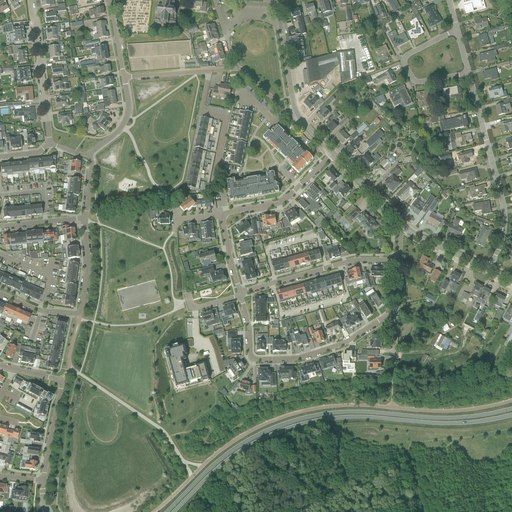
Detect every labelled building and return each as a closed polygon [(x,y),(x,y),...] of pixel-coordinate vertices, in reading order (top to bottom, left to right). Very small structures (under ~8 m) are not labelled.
[(0,13),(8,9),(6,4),(3,0),(0,1),(0,13)] [(159,0),(159,2),(158,2),(158,3),(159,3),(159,7),(157,9),(156,8),(155,9),(155,12),(156,12),(158,14),(158,18),(157,18),(156,18),(156,19),(156,23),(155,23),(155,24),(161,25),(161,23),(163,25),(162,26),(163,26),(163,25),(166,25),(166,26),(166,25),(168,23),(168,25),(175,26),(176,21),(173,20),(174,20),(173,20),(173,17),(176,18),(176,15),(176,14),(177,11),(176,11),(174,9),(174,5),(175,5),(175,4),(175,0),(176,1),(176,0),(175,0),(159,0)] [(193,0),(193,5),(193,7),(200,8),(200,12),(205,12),(207,3),(203,2),(203,1),(194,0),(193,0)] [(327,0),(319,3),(323,14),(332,11),(333,15),(333,16),(334,16),(332,9),(332,6),(331,1),(327,2),(327,0)] [(395,5),(392,0),(388,2),(394,13),(398,11),(395,5)] [(466,13),(483,9),(480,0),(474,0),(475,1),(464,4),(465,7),(467,6),(468,13),(466,13)] [(417,11),(422,8),(419,2),(413,4),(417,11)] [(417,11),(413,4),(410,6),(415,17),(413,18),(414,20),(412,21),(415,28),(407,32),(411,39),(413,38),(413,39),(422,34),(420,31),(422,30),(418,22),(421,21),(417,11)] [(317,15),(315,9),(313,5),(306,7),(308,14),(311,13),(313,19),(319,17),(318,15),(317,15)] [(381,20),(387,18),(382,5),(376,7),(381,20)] [(428,9),(424,10),(426,14),(427,13),(429,17),(428,18),(430,21),(427,23),(428,23),(430,28),(441,22),(439,18),(438,18),(432,6),(428,9)] [(98,8),(92,10),(94,15),(94,18),(99,17),(98,16),(99,15),(104,14),(102,7),(98,8)] [(299,9),(291,11),(293,18),(295,17),(297,22),(298,21),(299,23),(298,24),(299,28),(301,35),(306,34),(303,26),(304,26),(299,9)] [(58,17),(56,17),(55,12),(50,12),(50,13),(45,14),(46,19),(45,19),(46,23),(49,23),(49,22),(53,22),(53,23),(56,22),(55,22),(58,22),(58,17)] [(326,20),(324,21),(322,14),(318,15),(319,17),(322,28),(328,27),(326,20)] [(487,19),(481,20),(481,17),(474,19),(477,29),(480,29),(489,27),(487,19)] [(384,24),(386,23),(384,19),(378,23),(381,29),(385,27),(384,24)] [(106,26),(106,23),(105,22),(92,24),(93,28),(95,28),(96,31),(96,32),(104,30),(104,26),(106,26)] [(47,35),(60,33),(59,24),(51,25),(51,28),(46,29),(47,35)] [(202,29),(203,32),(206,31),(207,35),(216,32),(214,25),(209,26),(202,29)] [(24,32),(23,32),(22,28),(9,29),(10,33),(13,32),(14,42),(15,42),(15,43),(20,42),(19,41),(24,41),(24,36),(24,32)] [(494,33),(498,32),(497,28),(488,30),(489,34),(479,36),(480,41),(481,41),(482,46),(486,46),(486,47),(490,45),(488,37),(495,36),(494,33)] [(96,32),(92,32),(93,35),(94,35),(95,39),(103,38),(108,37),(107,33),(105,33),(104,30),(96,32)] [(395,31),(388,35),(389,38),(392,44),(395,48),(408,42),(406,37),(404,34),(398,37),(397,35),(395,31)] [(205,39),(205,40),(206,43),(214,40),(219,39),(216,32),(207,35),(208,39),(205,39)] [(60,36),(60,35),(60,33),(47,35),(48,41),(53,40),(53,43),(59,43),(59,37),(60,36)] [(294,40),(295,45),(295,48),(296,52),(296,53),(304,52),(304,51),(302,39),(303,39),(302,39),(294,40)] [(62,48),(60,48),(59,43),(53,43),(54,46),(49,47),(49,53),(59,52),(59,51),(63,50),(62,48)] [(353,51),(341,52),(340,44),(337,44),(338,53),(306,62),(307,70),(303,71),(305,85),(309,84),(314,83),(323,80),(339,65),(341,85),(356,79),(353,51)] [(388,52),(386,47),(385,45),(376,50),(381,61),(382,61),(383,64),(389,61),(388,59),(388,58),(387,58),(385,53),(388,52)] [(12,47),(11,47),(12,55),(13,55),(17,55),(18,62),(18,64),(19,64),(22,63),(27,62),(26,49),(21,49),(17,50),(16,46),(12,47)] [(96,55),(107,53),(106,46),(95,48),(96,55)] [(215,55),(223,53),(221,46),(209,50),(210,53),(214,52),(215,55)] [(484,54),(479,55),(481,62),(487,60),(488,63),(493,62),(495,61),(495,58),(493,51),(484,54)] [(62,54),(59,54),(59,52),(49,53),(50,59),(55,58),(56,61),(65,60),(64,56),(63,57),(62,54)] [(97,62),(108,59),(107,53),(96,55),(97,62)] [(214,63),(225,59),(223,53),(215,55),(216,58),(212,59),(214,63)] [(200,66),(198,61),(197,59),(185,60),(185,67),(200,66)] [(201,60),(198,61),(200,66),(200,68),(208,67),(208,63),(201,64),(201,60)] [(66,65),(65,61),(57,62),(58,66),(51,67),(52,75),(62,74),(62,71),(66,71),(66,65)] [(104,74),(111,73),(109,65),(100,67),(101,74),(104,73),(104,74)] [(24,69),(16,70),(18,83),(23,83),(26,83),(26,82),(31,82),(30,80),(31,80),(31,76),(30,77),(29,68),(24,69)] [(492,81),(498,79),(496,69),(484,72),(484,75),(483,75),(485,79),(489,78),(489,77),(491,77),(492,81)] [(392,74),(389,75),(388,73),(376,79),(378,84),(386,80),(389,85),(396,81),(392,74)] [(54,88),(53,88),(54,90),(54,91),(55,92),(59,91),(63,91),(67,90),(66,84),(67,84),(66,78),(62,79),(57,79),(57,80),(57,83),(53,84),(54,88)] [(103,87),(113,86),(111,78),(103,79),(104,83),(95,85),(96,90),(103,89),(103,87)] [(229,97),(232,86),(224,84),(224,86),(220,85),(219,87),(215,87),(213,95),(226,98),(226,96),(229,97)] [(318,85),(312,90),(315,93),(321,88),(318,85)] [(493,88),(488,90),(490,95),(491,95),(491,96),(492,99),(497,98),(500,97),(500,99),(507,97),(505,92),(503,92),(501,86),(493,88)] [(461,93),(458,94),(456,87),(447,89),(442,89),(444,97),(451,96),(451,99),(456,98),(456,101),(462,100),(461,93)] [(24,102),(33,102),(31,88),(15,89),(16,97),(24,96),(25,99),(24,99),(24,102)] [(398,89),(388,94),(389,95),(390,96),(389,97),(393,104),(401,100),(404,104),(404,105),(405,107),(406,107),(410,104),(412,103),(410,99),(405,88),(399,91),(398,89)] [(103,96),(102,96),(103,100),(108,99),(115,98),(114,91),(103,93),(103,96)] [(429,107),(427,97),(427,92),(417,93),(419,109),(429,107)] [(68,100),(71,100),(70,94),(59,95),(60,100),(56,101),(57,108),(59,107),(59,108),(69,107),(68,100)] [(377,104),(385,100),(382,94),(374,99),(377,104)] [(309,98),(304,103),(310,110),(313,107),(315,109),(323,101),(320,98),(318,101),(313,95),(309,99),(309,98)] [(103,104),(97,105),(98,111),(104,110),(103,107),(109,106),(116,105),(115,98),(108,99),(103,100),(103,101),(103,104)] [(319,113),(316,116),(321,122),(327,117),(330,113),(325,108),(331,103),(328,100),(319,109),(321,111),(319,113)] [(500,105),(496,106),(498,116),(503,115),(506,114),(504,108),(511,107),(510,103),(509,102),(504,104),(500,105)] [(225,109),(205,106),(204,111),(225,114),(225,109)] [(14,111),(12,111),(12,116),(15,116),(15,118),(23,117),(24,122),(30,122),(35,121),(34,108),(29,109),(14,111)] [(240,110),(239,114),(243,115),(242,117),(251,119),(253,113),(240,110)] [(68,121),(72,121),(71,113),(58,115),(59,123),(62,122),(63,126),(68,126),(68,121)] [(109,116),(102,113),(100,117),(101,118),(100,120),(98,122),(96,123),(92,126),(93,128),(93,129),(94,131),(95,131),(95,132),(100,129),(99,129),(101,128),(104,131),(111,123),(107,120),(109,116)] [(329,125),(327,127),(332,133),(335,129),(338,127),(335,124),(338,122),(336,120),(333,116),(329,119),(332,122),(331,123),(331,122),(328,124),(329,125)] [(465,127),(468,126),(466,116),(463,117),(462,117),(459,118),(445,121),(439,122),(440,123),(441,127),(442,132),(464,127),(465,127)] [(211,127),(213,120),(202,118),(200,125),(211,127)] [(350,121),(347,118),(339,125),(342,128),(350,121)] [(511,120),(500,123),(503,133),(511,130),(511,120)] [(240,126),(240,128),(249,130),(250,125),(237,122),(236,126),(240,126)] [(352,135),(351,136),(353,139),(354,140),(357,137),(367,127),(365,124),(357,131),(356,131),(352,135)] [(200,125),(199,132),(210,135),(211,127),(200,125)] [(269,131),(263,138),(266,141),(267,140),(270,142),(268,143),(290,163),(293,166),(292,167),(292,168),(298,173),(304,167),(307,164),(307,165),(313,158),(307,153),(303,150),(300,147),(299,148),(297,146),(298,146),(298,145),(277,126),(274,129),(275,129),(275,130),(273,132),(272,131),(272,132),(273,133),(272,134),(270,132),(269,131)] [(340,134),(336,138),(343,144),(349,138),(346,135),(349,132),(346,129),(340,134)] [(384,135),(380,131),(371,139),(375,143),(384,135)] [(210,135),(199,132),(197,140),(208,142),(210,135)] [(35,144),(34,140),(33,140),(33,137),(27,137),(27,133),(23,134),(24,141),(27,140),(28,148),(34,147),(34,144),(35,144)] [(235,133),(234,137),(238,137),(237,140),(247,142),(248,136),(235,133)] [(460,133),(449,135),(451,143),(452,150),(457,149),(457,148),(461,146),(461,147),(463,146),(466,145),(465,141),(471,140),(472,140),(470,134),(463,136),(464,137),(461,137),(460,133)] [(22,149),(21,141),(24,141),(23,134),(20,134),(20,138),(15,139),(16,150),(18,150),(18,149),(22,149)] [(16,150),(15,139),(9,139),(9,136),(5,136),(6,143),(9,142),(10,150),(14,150),(16,150)] [(352,144),(347,149),(352,154),(353,154),(353,155),(355,153),(355,152),(356,150),(358,149),(356,147),(359,144),(362,142),(361,141),(357,137),(354,140),(355,140),(351,143),(352,144)] [(197,140),(196,147),(207,150),(208,142),(197,140)] [(378,146),(375,143),(368,150),(371,153),(378,146)] [(235,151),(235,153),(244,155),(245,149),(232,147),(231,150),(235,151)] [(195,150),(194,158),(205,160),(206,152),(195,150)] [(467,159),(472,157),(471,152),(456,155),(458,162),(461,161),(462,164),(468,163),(467,159)] [(364,157),(361,160),(363,163),(364,163),(367,167),(367,168),(368,167),(370,168),(378,161),(374,157),(372,155),(370,157),(368,154),(367,155),(364,157)] [(394,159),(392,157),(389,157),(387,159),(387,160),(384,160),(373,170),(375,172),(375,174),(376,176),(378,175),(380,178),(391,167),(391,164),(392,164),(394,162),(394,159)] [(203,167),(205,160),(194,158),(192,165),(203,167)] [(241,167),(243,161),(230,158),(229,162),(233,162),(232,165),(241,167)] [(203,167),(192,165),(191,172),(202,175),(203,167)] [(69,167),(68,167),(67,172),(67,175),(74,176),(74,173),(79,174),(80,168),(71,167),(69,167)] [(399,170),(396,167),(389,174),(393,177),(385,184),(389,188),(388,189),(390,192),(391,191),(392,192),(400,184),(395,179),(402,173),(399,170)] [(326,175),(334,182),(329,187),(331,190),(336,185),(334,182),(339,177),(334,173),(335,172),(332,169),(329,171),(330,172),(326,175)] [(476,179),(478,179),(476,169),(459,173),(460,181),(466,179),(467,183),(472,182),(472,181),(476,180),(476,179)] [(191,172),(189,180),(200,182),(202,175),(191,172)] [(276,178),(275,172),(269,173),(267,174),(267,173),(267,175),(267,176),(265,176),(264,176),(263,176),(261,176),(261,177),(257,177),(256,177),(257,177),(253,178),(251,178),(252,178),(248,179),(247,179),(243,180),(243,179),(241,180),(240,180),(239,180),(239,181),(236,181),(235,181),(235,179),(231,180),(230,180),(227,181),(228,191),(229,191),(230,192),(228,193),(229,193),(229,194),(230,201),(279,192),(278,185),(278,184),(276,184),(276,183),(276,179),(275,178),(276,178)] [(79,186),(80,180),(73,179),(74,176),(67,175),(66,179),(68,179),(68,184),(79,186)] [(199,189),(200,182),(189,180),(188,187),(199,189)] [(397,195),(396,196),(402,202),(403,201),(403,200),(407,196),(409,194),(412,196),(418,190),(410,182),(409,184),(398,195),(397,195)] [(314,185),(309,189),(319,199),(317,196),(320,193),(324,198),(326,197),(328,195),(319,186),(317,189),(314,185)] [(332,191),(336,195),(338,193),(343,198),(345,197),(346,196),(349,193),(351,190),(346,185),(342,189),(338,185),(332,191)] [(474,185),(468,187),(470,195),(470,196),(469,196),(469,197),(470,198),(470,199),(471,199),(477,197),(477,198),(478,198),(479,198),(480,198),(481,198),(482,197),(482,196),(486,195),(484,189),(486,188),(485,185),(481,186),(474,188),(474,185)] [(316,209),(318,211),(321,208),(315,202),(319,199),(309,189),(309,190),(311,191),(307,195),(310,198),(307,201),(316,209)] [(417,200),(410,209),(415,212),(414,213),(418,216),(422,211),(425,214),(436,199),(430,195),(427,200),(424,205),(417,200)] [(188,201),(181,207),(183,210),(184,211),(185,210),(187,208),(187,209),(188,210),(192,206),(200,205),(200,207),(207,206),(207,205),(213,204),(212,200),(211,200),(210,200),(210,199),(193,201),(191,199),(188,201)] [(313,212),(316,209),(307,201),(305,203),(302,199),(298,203),(306,212),(309,209),(313,212)] [(434,201),(429,208),(434,211),(438,203),(434,201)] [(490,209),(489,202),(473,205),(474,212),(481,211),(482,215),(491,214),(490,209)] [(297,213),(294,209),(289,212),(294,221),(299,218),(302,221),(306,216),(300,210),(299,212),(297,213)] [(289,212),(285,215),(287,218),(285,220),(283,220),(285,228),(291,227),(290,223),(294,221),(289,212)] [(351,221),(356,216),(353,212),(347,217),(351,221)] [(430,216),(428,221),(434,224),(434,225),(438,227),(439,224),(440,224),(442,220),(443,218),(444,217),(437,213),(436,214),(432,212),(431,214),(430,216)] [(370,217),(369,218),(364,213),(362,215),(361,214),(358,218),(363,223),(362,224),(368,230),(368,236),(373,236),(373,230),(377,226),(374,223),(375,222),(372,220),(370,217)] [(158,217),(158,224),(159,224),(159,223),(160,223),(160,225),(160,224),(170,224),(170,221),(170,219),(170,216),(169,216),(168,216),(168,214),(165,214),(165,216),(160,216),(160,218),(158,218),(158,217)] [(276,223),(275,215),(269,216),(268,216),(270,226),(271,226),(277,225),(276,223)] [(260,222),(257,222),(258,229),(260,236),(263,235),(262,228),(264,228),(270,226),(268,216),(262,217),(263,223),(260,223),(260,222)] [(324,217),(318,223),(319,224),(316,226),(318,229),(319,229),(322,225),(327,220),(324,217)] [(457,227),(460,220),(455,218),(452,224),(450,224),(446,233),(447,233),(446,234),(450,235),(451,234),(459,238),(462,232),(462,233),(464,229),(457,227)] [(248,224),(246,221),(243,224),(242,223),(239,225),(240,226),(236,229),(240,234),(245,231),(245,232),(251,228),(251,227),(252,227),(254,235),(259,234),(258,229),(256,221),(256,220),(251,221),(248,224)] [(203,223),(204,227),(200,227),(202,239),(205,239),(205,240),(215,239),(213,222),(203,223)] [(196,240),(201,240),(200,232),(196,233),(195,224),(188,225),(188,227),(183,228),(183,235),(188,234),(189,236),(196,235),(196,240)] [(75,235),(74,229),(69,229),(69,226),(62,227),(62,230),(65,230),(66,236),(75,235)] [(491,230),(486,228),(482,226),(475,244),(484,248),(486,243),(485,243),(491,230)] [(53,237),(53,231),(46,232),(46,231),(42,231),(41,231),(43,242),(43,238),(53,237)] [(69,244),(69,241),(76,241),(75,235),(66,236),(63,236),(64,241),(62,242),(63,245),(69,244)] [(239,251),(253,247),(251,241),(254,240),(253,237),(247,239),(248,242),(239,244),(241,250),(239,251)] [(79,252),(79,250),(78,250),(78,247),(70,247),(69,244),(63,245),(63,249),(65,248),(66,254),(79,252)] [(335,258),(332,249),(327,250),(326,245),(322,246),(325,257),(325,256),(328,255),(329,260),(335,258)] [(344,254),(347,251),(342,246),(339,249),(338,249),(337,247),(332,249),(335,258),(340,256),(340,255),(342,254),(343,253),(344,254)] [(239,251),(240,257),(249,254),(250,257),(256,256),(255,253),(253,253),(251,248),(253,247),(239,251)] [(216,261),(213,251),(208,253),(208,250),(202,252),(203,254),(200,255),(202,265),(204,264),(204,266),(211,264),(211,262),(216,261)] [(303,253),(303,254),(306,264),(311,262),(308,254),(308,251),(303,253)] [(79,258),(78,254),(79,254),(79,252),(66,254),(66,259),(64,259),(64,262),(69,263),(71,263),(71,259),(79,258)] [(306,264),(303,254),(298,255),(301,265),(306,264)] [(301,265),(298,255),(292,256),(293,258),(295,267),(301,265)] [(242,264),(243,267),(244,269),(256,265),(254,260),(257,259),(256,256),(250,257),(247,258),(248,261),(242,263),(242,264)] [(426,263),(428,259),(423,256),(419,264),(418,263),(416,268),(430,274),(434,266),(430,264),(430,265),(426,263)] [(282,258),(277,260),(280,271),(285,270),(282,261),(282,258)] [(280,271),(277,260),(271,261),(274,273),(280,271)] [(244,269),(246,274),(245,274),(257,271),(255,266),(256,265),(244,269)] [(352,270),(356,283),(366,280),(364,273),(360,274),(359,268),(352,270)] [(368,273),(364,274),(365,279),(366,282),(370,281),(369,277),(371,276),(371,277),(384,277),(384,269),(379,269),(375,268),(375,269),(371,269),(371,273),(368,274),(368,273)] [(352,270),(346,272),(348,278),(344,278),(346,285),(356,283),(352,270)] [(221,273),(220,271),(211,273),(213,283),(222,281),(226,280),(226,277),(225,278),(223,272),(221,273)] [(255,272),(245,275),(246,276),(245,277),(246,280),(247,280),(247,281),(256,278),(259,277),(258,271),(257,271),(255,272)] [(451,286),(450,289),(452,290),(455,292),(459,286),(456,284),(460,276),(454,272),(450,281),(453,283),(451,286)] [(5,285),(9,275),(8,276),(4,274),(0,282),(0,283),(5,285)] [(10,287),(14,277),(9,275),(5,285),(10,287)] [(343,286),(340,275),(334,276),(337,285),(337,287),(343,286)] [(432,275),(429,280),(435,283),(438,278),(432,275)] [(15,289),(19,279),(18,281),(14,279),(14,277),(10,287),(14,289),(15,289)] [(19,292),(24,281),(19,279),(15,289),(20,291),(19,292)] [(322,292),(321,289),(319,280),(318,281),(318,280),(313,282),(314,282),(313,282),(317,293),(322,292)] [(445,290),(449,282),(445,280),(442,286),(441,288),(445,290)] [(24,295),(29,284),(28,284),(28,286),(23,284),(24,281),(19,292),(24,295)] [(317,293),(313,282),(308,283),(311,292),(311,294),(317,293)] [(473,289),(470,294),(477,298),(483,287),(475,283),(473,288),(472,289),(473,289)] [(29,297),(33,287),(29,284),(24,295),(29,297)] [(301,296),(300,295),(298,286),(293,288),(295,298),(301,296)] [(34,299),(38,289),(33,287),(29,297),(34,299)] [(483,287),(477,298),(485,301),(485,302),(491,291),(484,288),(484,289),(482,288),(483,287)] [(295,298),(293,288),(287,289),(290,299),(295,298)] [(39,301),(44,291),(38,289),(34,299),(37,301),(37,300),(39,301)] [(291,300),(290,299),(287,289),(282,291),(285,302),(291,300)] [(285,302),(282,291),(282,290),(277,292),(280,303),(285,302)] [(375,292),(367,298),(370,303),(373,301),(378,309),(383,305),(375,292)] [(502,296),(502,297),(497,294),(494,301),(495,301),(493,304),(491,303),(487,310),(492,312),(495,305),(500,308),(505,299),(505,298),(505,297),(502,296)] [(434,298),(429,295),(427,295),(425,299),(432,303),(434,298)] [(359,313),(362,312),(366,318),(372,315),(363,302),(358,305),(355,301),(352,303),(356,309),(359,313)] [(5,306),(2,314),(1,315),(6,317),(11,307),(6,305),(5,306)] [(235,309),(235,310),(233,305),(233,306),(232,305),(228,306),(229,307),(223,308),(226,318),(222,319),(224,326),(228,325),(227,321),(229,320),(228,316),(236,314),(235,310),(235,309)] [(422,314),(430,312),(428,306),(420,308),(422,314)] [(479,312),(475,320),(480,322),(483,317),(487,308),(484,306),(481,312),(479,312)] [(16,309),(11,307),(6,317),(6,318),(11,320),(11,319),(16,309)] [(21,311),(16,309),(11,319),(16,321),(17,319),(21,311)] [(355,326),(355,325),(360,322),(357,317),(360,315),(359,313),(356,309),(348,315),(355,326)] [(22,321),(26,313),(21,311),(17,319),(22,321)] [(213,315),(212,311),(202,314),(205,323),(211,321),(212,326),(220,323),(218,313),(213,315)] [(31,315),(26,313),(22,321),(21,323),(27,325),(31,315)] [(497,324),(500,316),(496,314),(492,321),(497,324)] [(355,326),(348,315),(339,320),(343,326),(346,324),(349,329),(355,326)] [(326,327),(329,335),(333,334),(334,335),(338,333),(337,332),(341,330),(338,322),(326,327)] [(302,344),(303,346),(308,344),(307,340),(310,339),(307,328),(302,329),(304,333),(300,335),(299,333),(299,334),(302,344)] [(313,332),(312,328),(308,329),(310,336),(315,334),(318,343),(325,341),(321,329),(313,332)] [(293,330),(288,331),(292,343),(296,342),(297,346),(302,344),(299,334),(298,331),(294,332),(293,330)] [(442,348),(445,350),(451,340),(437,333),(430,345),(441,351),(442,348)] [(372,347),(372,349),(381,349),(381,336),(380,336),(380,335),(377,335),(377,336),(372,336),(372,341),(371,341),(371,347),(372,347)] [(0,349),(2,346),(5,348),(8,342),(0,337),(0,349)] [(279,340),(279,352),(280,352),(286,351),(286,345),(288,344),(288,345),(291,343),(289,337),(286,338),(286,340),(279,340)] [(268,338),(257,338),(257,346),(256,346),(256,351),(257,351),(265,351),(265,345),(268,345),(268,338)] [(279,340),(273,340),(273,338),(269,338),(269,345),(273,345),(273,352),(279,352),(279,340)] [(240,340),(231,340),(232,346),(228,346),(228,351),(232,350),(232,354),(240,354),(240,340)] [(20,349),(21,345),(18,344),(16,348),(10,345),(8,349),(8,348),(6,353),(7,353),(5,356),(12,359),(15,353),(19,353),(20,349)] [(170,349),(169,349),(169,350),(166,350),(165,350),(166,351),(166,353),(167,353),(167,354),(168,357),(167,357),(168,359),(168,360),(169,360),(169,361),(170,364),(170,365),(171,367),(171,368),(172,370),(171,370),(172,370),(173,373),(172,373),(173,374),(175,383),(175,384),(176,384),(176,386),(176,387),(177,387),(178,387),(180,386),(181,386),(185,385),(186,385),(189,384),(190,384),(189,383),(192,382),(193,382),(197,380),(198,380),(200,379),(201,379),(201,380),(203,380),(202,379),(208,377),(208,379),(210,378),(205,363),(197,365),(198,368),(187,371),(186,366),(186,365),(186,366),(185,363),(185,362),(184,360),(186,360),(185,355),(187,355),(186,350),(185,350),(185,347),(185,346),(184,346),(183,346),(181,347),(180,347),(170,350),(170,349)] [(29,355),(29,351),(23,350),(20,349),(18,356),(22,357),(21,362),(27,364),(29,355)] [(38,357),(39,354),(35,353),(29,351),(29,355),(27,364),(33,365),(34,359),(37,360),(38,357)] [(343,355),(343,367),(347,367),(347,371),(353,371),(354,371),(354,364),(353,364),(353,365),(349,365),(349,359),(352,359),(352,352),(349,352),(347,352),(347,354),(347,355),(343,355)] [(425,364),(429,357),(424,355),(420,361),(425,364)] [(326,365),(330,364),(331,366),(336,364),(333,356),(330,357),(330,358),(326,360),(325,358),(320,360),(321,365),(320,365),(322,370),(324,370),(327,368),(327,367),(326,365)] [(370,359),(370,363),(370,369),(372,369),(372,371),(377,371),(377,369),(381,369),(381,360),(374,360),(374,356),(368,356),(368,359),(370,359)] [(230,368),(235,377),(236,376),(239,374),(238,372),(241,370),(240,369),(244,367),(242,362),(240,363),(238,365),(236,363),(236,362),(232,364),(233,365),(230,368)] [(477,362),(472,370),(476,372),(481,364),(477,362)] [(321,374),(319,367),(316,369),(314,363),(301,368),(302,373),(299,374),(302,383),(308,381),(306,375),(315,372),(316,376),(321,374)] [(284,367),(284,368),(282,368),(282,367),(282,368),(280,368),(280,375),(278,375),(278,380),(282,379),(282,375),(289,375),(289,379),(291,379),(291,380),(293,380),(293,379),(295,379),(295,373),(293,373),(292,368),(284,368),(284,367)] [(267,369),(259,369),(259,381),(267,381),(267,383),(270,383),(271,386),(275,386),(275,374),(270,374),(270,373),(267,373),(267,369)] [(16,377),(13,382),(14,383),(19,386),(20,386),(21,385),(26,387),(27,388),(26,390),(25,391),(39,399),(40,398),(42,399),(41,402),(41,403),(40,403),(39,410),(35,409),(34,414),(38,415),(37,418),(45,420),(45,419),(46,417),(47,412),(47,408),(48,408),(48,404),(49,402),(50,402),(53,397),(48,394),(47,394),(43,392),(43,391),(40,390),(37,388),(36,388),(32,386),(32,385),(29,384),(23,381),(17,377),(16,377)] [(252,387),(250,387),(251,384),(248,384),(248,383),(244,382),(244,383),(241,383),(240,390),(251,392),(251,393),(256,393),(256,386),(252,387)] [(16,403),(14,408),(28,416),(31,410),(16,403)] [(2,426),(0,433),(0,434),(4,436),(2,443),(2,444),(6,445),(10,431),(7,430),(8,427),(2,426)] [(10,431),(6,445),(10,446),(12,438),(17,439),(20,430),(14,429),(13,432),(10,431)] [(20,439),(19,443),(24,444),(31,445),(32,442),(33,442),(40,443),(41,439),(41,436),(41,435),(35,434),(31,433),(29,441),(25,440),(20,439)] [(6,446),(2,460),(5,461),(4,464),(5,464),(5,465),(8,466),(9,465),(10,466),(12,457),(7,455),(10,447),(6,446)] [(24,447),(22,457),(29,458),(29,455),(38,456),(39,450),(24,447)] [(22,457),(22,460),(26,461),(26,463),(25,469),(29,469),(35,470),(36,470),(36,467),(37,462),(30,461),(28,461),(29,458),(22,457)] [(0,492),(1,493),(1,496),(4,496),(3,499),(3,500),(7,500),(8,494),(5,493),(6,486),(5,485),(2,485),(0,484),(0,492)] [(11,491),(10,499),(16,500),(17,498),(17,497),(18,497),(22,497),(27,498),(28,498),(29,490),(28,490),(28,488),(21,487),(21,488),(15,488),(15,491),(11,491)]
